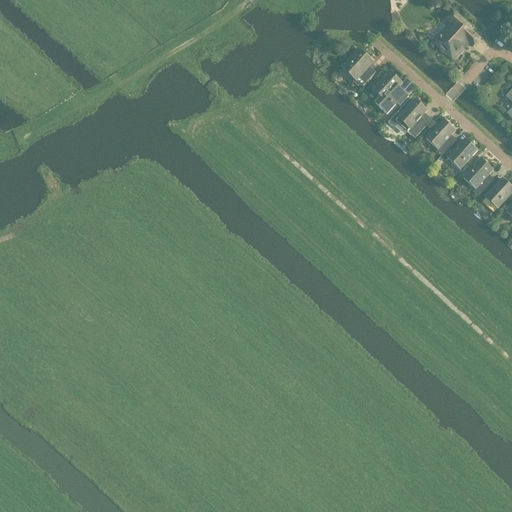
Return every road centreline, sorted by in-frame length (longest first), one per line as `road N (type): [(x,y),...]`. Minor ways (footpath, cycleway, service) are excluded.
road 1 (track): [(211,87),(511,359)]
road 2 (track): [(0,149),(253,0)]
